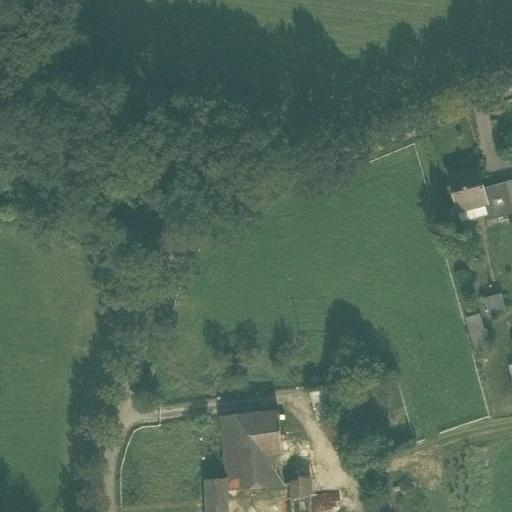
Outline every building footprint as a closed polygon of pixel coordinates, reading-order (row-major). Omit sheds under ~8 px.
[(448,178),(457,212),(484,205),(487,204),(483,189),(478,170),(477,170),(478,173),(466,176),(465,173),(448,178)] [(489,221),(511,214),(511,203),(506,183),(483,189),(487,204),(484,205),(487,216),(489,221)] [(460,223),(487,216),(484,205),(457,212),(460,223)] [(502,294),(484,298),(489,317),(507,313),(502,294)] [(481,314),(467,317),(476,350),(489,347),(481,314)] [(309,392),(312,411),(339,406),(335,388),(309,392)] [(228,479),(227,492),(283,486),(290,485),(311,482),(308,438),(281,441),(279,412),(220,417),(228,479)] [(207,499),(207,502),(228,500),(227,492),(228,479),(206,481),(207,499)] [(290,485),(291,499),(311,495),(311,482),(290,485)] [(311,511),(311,495),(291,499),(291,511),(311,511)] [(228,511),(228,500),(207,502),(207,511),(228,511)]
